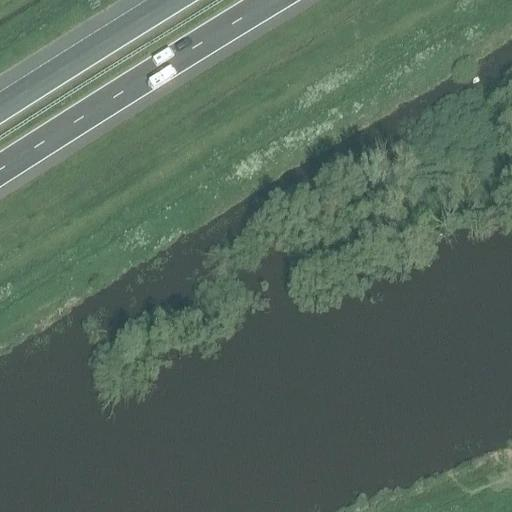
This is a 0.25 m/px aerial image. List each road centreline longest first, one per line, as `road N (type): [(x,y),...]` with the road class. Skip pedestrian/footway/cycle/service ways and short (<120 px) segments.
road 1 (motorway): [(0,169),(274,0)]
road 2 (motorway): [(175,0),(0,110)]
